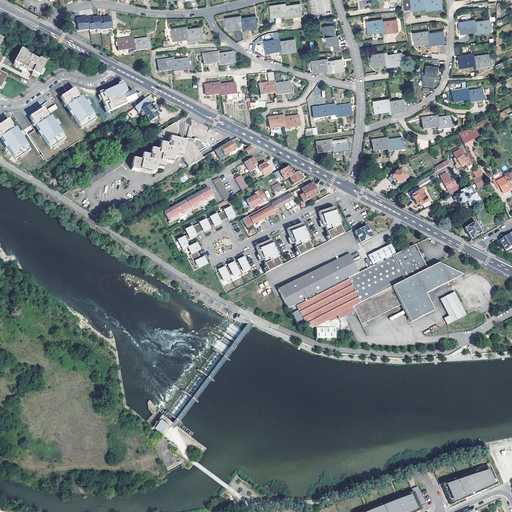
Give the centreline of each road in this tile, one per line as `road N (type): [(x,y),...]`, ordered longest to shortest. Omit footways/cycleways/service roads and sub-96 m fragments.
road 1 (secondary): [(347,187),(117,70)]
road 2 (residential): [(359,130),(404,116),(441,88),(450,0)]
road 3 (residential): [(207,11),(219,33),(263,61),(360,87)]
road 4 (residential): [(44,30),(58,12),(90,4),(207,11)]
road 5 (secondary): [(470,250),(347,187)]
road 6 (residential): [(236,247),(347,187)]
